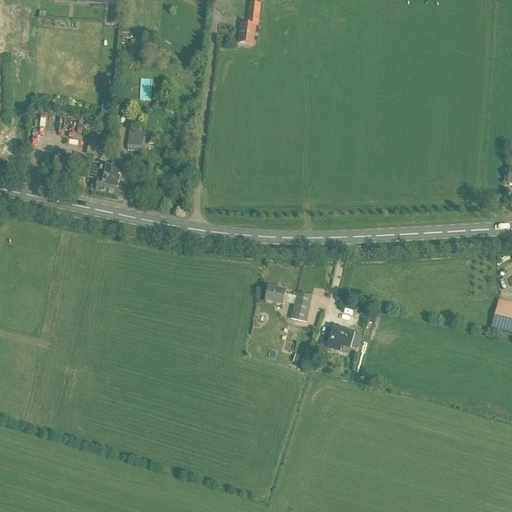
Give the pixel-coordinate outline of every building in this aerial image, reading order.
[(241,24),(239,43),(254,45),(256,26),(258,27),(261,0),(255,0),(255,4),(250,3),(247,25),(241,24)] [(155,49),(141,48),(140,58),(154,60),(155,49)] [(110,131),(113,104),(103,102),(100,130),(110,131)] [(153,104),(152,111),(172,114),(173,107),(153,104)] [(127,151),(142,152),(144,133),(129,132),(127,151)] [(90,136),(89,148),(108,150),(113,150),(114,136),(109,135),(109,138),(90,136)] [(73,161),(51,158),(50,164),(65,167),(66,165),(72,166),(73,161)] [(92,162),(89,176),(94,177),(91,190),(96,191),(106,194),(112,164),(111,165),(111,166),(92,162)] [(112,164),(106,194),(123,197),(125,191),(125,188),(118,187),(120,176),(118,176),(120,165),(112,164)] [(306,323),(312,298),(297,294),(296,297),(286,295),(286,292),(269,288),(265,302),(283,307),(284,303),(295,305),(291,320),(306,323)] [(509,303),(499,300),(490,331),(511,336),(511,307),(508,306),(509,303)] [(333,328),(328,346),(341,350),(343,344),(351,346),(355,334),(333,328)] [(304,357),(296,355),(293,363),(296,363),(295,366),(301,368),(304,357)]
